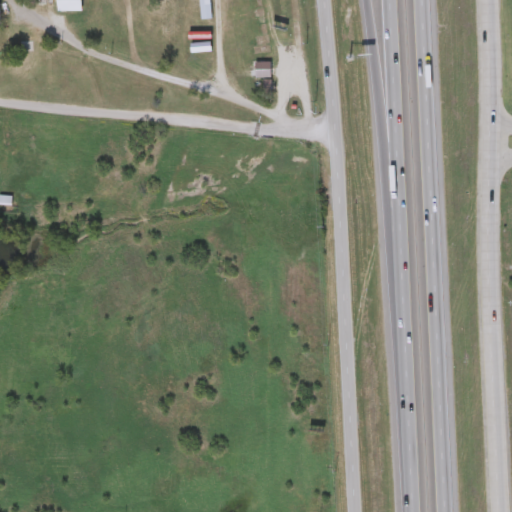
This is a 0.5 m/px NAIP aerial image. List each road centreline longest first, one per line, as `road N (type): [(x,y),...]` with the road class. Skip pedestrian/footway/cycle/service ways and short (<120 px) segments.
road 1 (secondary): [(325,0),(356,511)]
road 2 (motorway): [(445,511),(420,0)]
road 3 (motorway): [(389,0),(412,511)]
road 4 (secondary): [(503,511),(487,0)]
road 5 (motorway): [(367,0),(403,298)]
